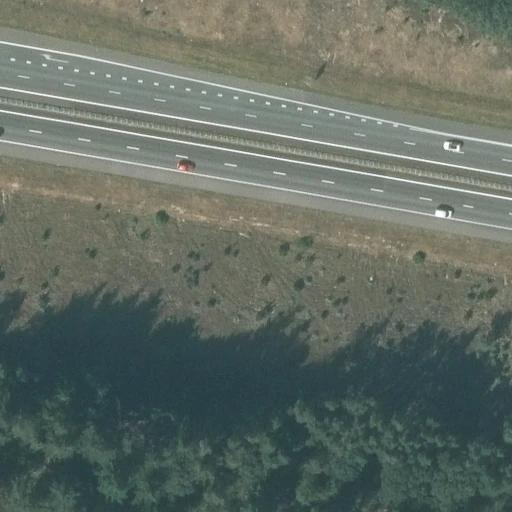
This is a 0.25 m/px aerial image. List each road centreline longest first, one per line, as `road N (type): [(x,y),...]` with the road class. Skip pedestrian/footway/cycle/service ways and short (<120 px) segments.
road 1 (motorway): [(0,128),(511,216)]
road 2 (motorway): [(511,162),(0,75)]
road 3 (track): [(511,476),(0,436)]
